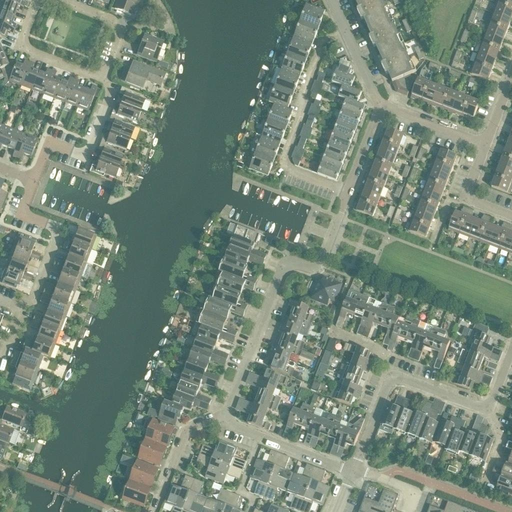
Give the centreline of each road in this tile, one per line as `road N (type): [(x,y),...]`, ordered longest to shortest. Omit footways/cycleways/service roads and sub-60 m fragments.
road 1 (residential): [(223,419),(283,269),(320,265),(348,194)]
road 2 (residential): [(348,194),(286,169),(320,49),(345,32)]
road 3 (residential): [(351,469),(387,381),(399,377),(488,409)]
road 4 (residential): [(32,180),(45,148),(87,164),(112,97),(105,79)]
road 5 (residential): [(30,305),(59,228),(20,213),(32,180)]
road 6 (residential): [(105,79),(20,48),(39,0)]
road 7 (residential): [(351,469),(223,419)]
road 8 (residential): [(105,79),(121,34),(105,19),(49,0)]
road 9 (residential): [(155,511),(186,432),(207,418),(223,419)]
